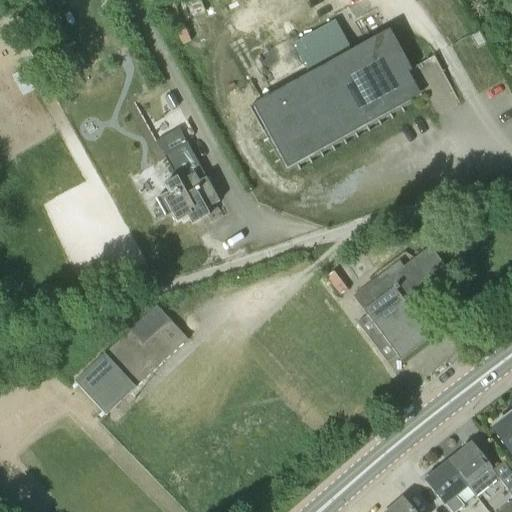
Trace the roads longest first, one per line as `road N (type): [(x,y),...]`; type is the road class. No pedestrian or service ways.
road 1 (unclassified): [(0,374),(53,336),(154,295),(511,190)]
road 2 (tertiary): [(321,511),(511,358)]
